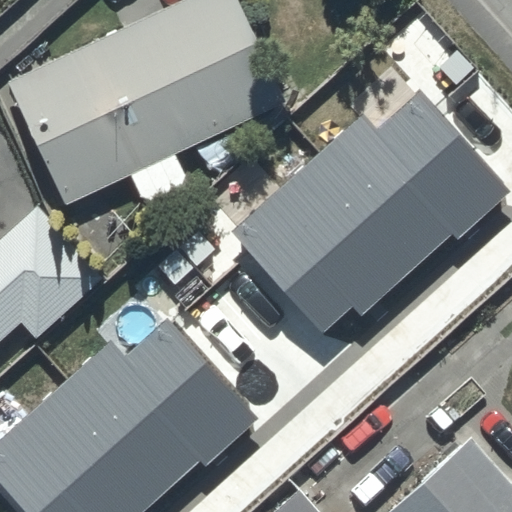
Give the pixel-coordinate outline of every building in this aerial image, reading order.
[(238,0),(195,0),(7,86),(65,213),(131,183),(143,209),(187,189),(175,162),(288,110),(238,0)] [(275,311),(149,398),(204,476),(511,263),(511,241),(429,121),(361,167),(387,204),(273,282),(301,323),(289,331),(275,311)] [(0,348),(21,331),(33,345),(104,285),(38,208),(0,241),(0,348)] [(61,357),(0,412),(0,445),(40,489),(117,419),(61,357)] [(168,441),(135,407),(106,434),(139,469),(168,441)] [(467,442),(393,511),(511,511),(511,487),(511,489),(467,442)] [(0,490),(0,511),(29,511),(37,505),(15,479),(1,492),(0,490)] [(314,511),(298,493),(276,511),(314,511)]
